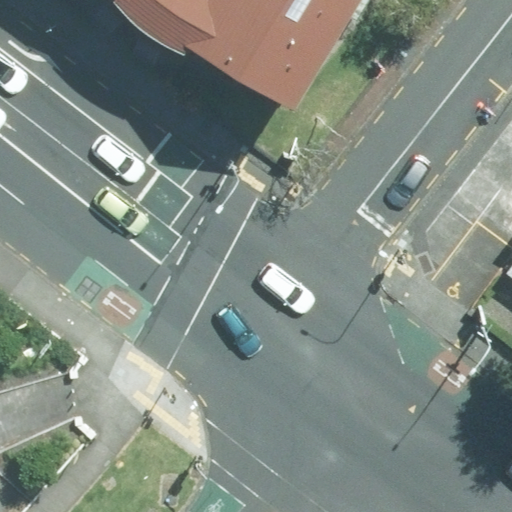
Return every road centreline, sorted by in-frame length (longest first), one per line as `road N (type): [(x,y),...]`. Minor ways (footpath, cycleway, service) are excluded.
road 1 (residential): [(309,374),(341,234),(511,18)]
road 2 (secondary): [(309,374),(0,134)]
road 3 (secondary): [(488,511),(309,374)]
road 4 (secondary): [(269,511),(297,450),(309,374)]
